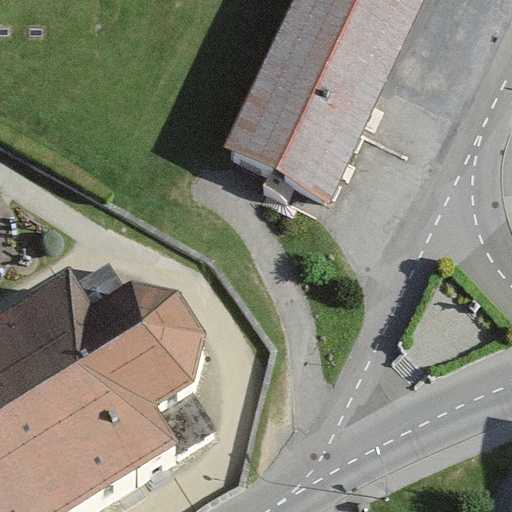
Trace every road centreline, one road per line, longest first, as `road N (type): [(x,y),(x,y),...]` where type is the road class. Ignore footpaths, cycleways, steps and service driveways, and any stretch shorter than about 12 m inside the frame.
road 1 (residential): [(470,154),(321,472)]
road 2 (residential): [(321,472),(511,391)]
road 3 (residential): [(470,154),(481,238),(511,284)]
